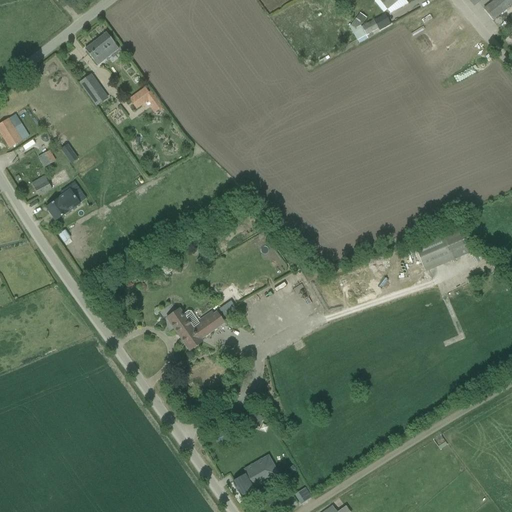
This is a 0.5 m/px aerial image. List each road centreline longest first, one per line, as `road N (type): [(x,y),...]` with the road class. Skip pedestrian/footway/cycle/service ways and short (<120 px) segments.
road 1 (unclassified): [(232,511),(0,180)]
road 2 (track): [(511,382),(301,511)]
